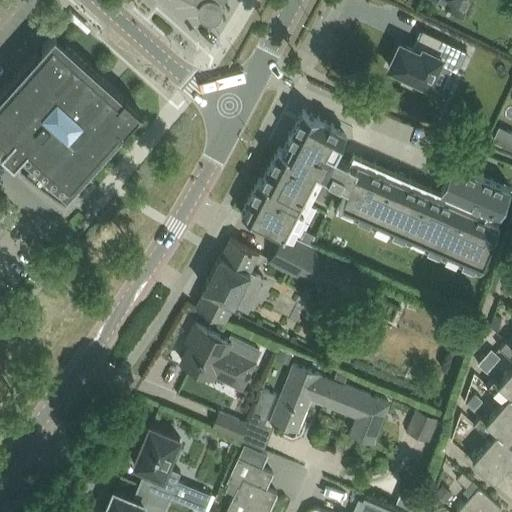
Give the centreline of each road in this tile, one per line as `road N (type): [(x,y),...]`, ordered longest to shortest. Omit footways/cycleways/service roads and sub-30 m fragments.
road 1 (tertiary): [(0,469),(168,239),(236,107)]
road 2 (tertiary): [(236,107),(196,87),(99,0)]
